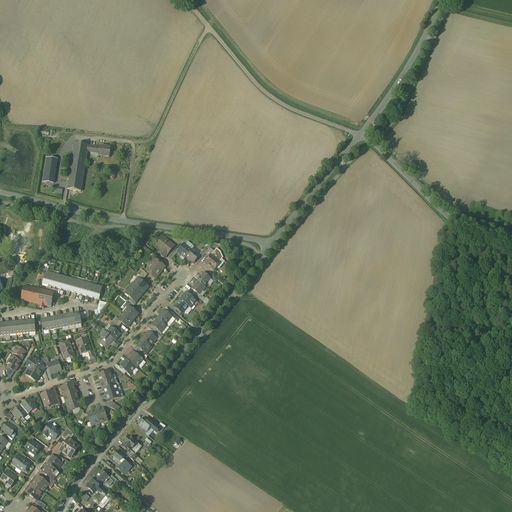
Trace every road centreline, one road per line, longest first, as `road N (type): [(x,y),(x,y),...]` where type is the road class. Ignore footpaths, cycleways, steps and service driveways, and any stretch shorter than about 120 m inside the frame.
road 1 (tertiary): [(60,511),(95,456),(268,245)]
road 2 (residential): [(0,192),(268,245)]
road 3 (unclassified): [(186,0),(269,95),(360,136)]
road 4 (unclassified): [(360,136),(443,213),(511,243)]
road 5 (tertiary): [(360,136),(442,0)]
road 6 (tertiary): [(268,245),(360,136)]
road 7 (residential): [(87,370),(108,363),(184,275)]
